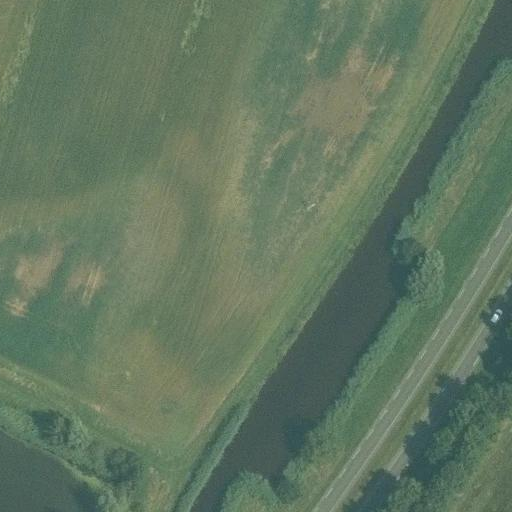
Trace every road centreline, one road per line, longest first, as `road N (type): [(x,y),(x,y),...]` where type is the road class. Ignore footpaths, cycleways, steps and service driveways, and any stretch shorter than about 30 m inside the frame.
road 1 (primary): [(511,224),(324,511)]
road 2 (primary): [(368,511),(511,294)]
